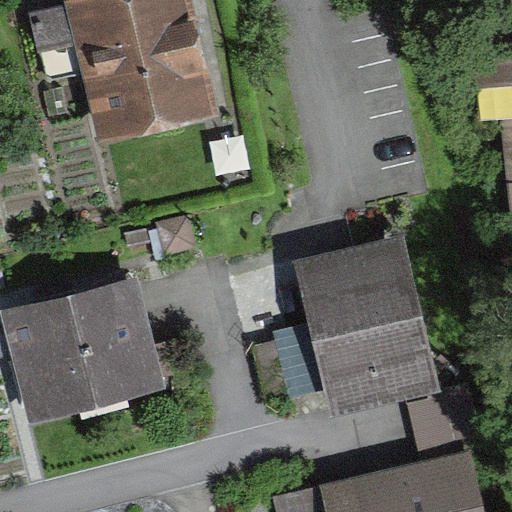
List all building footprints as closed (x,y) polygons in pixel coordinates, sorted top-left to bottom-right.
[(103,66),(116,122),(195,104),(170,0),(121,0),(35,20),(48,79),(103,66)] [(511,47),(478,51),(485,116),(505,113),(511,181),(511,47)] [(309,270),(339,397),(402,382),(423,377),(394,249),(309,270)] [(139,379),(132,352),(145,348),(129,285),(75,299),(77,304),(41,313),(40,308),(12,315),(35,405),(139,379)] [(254,346),(267,401),(295,394),(282,339),(254,346)] [(468,382),(427,392),(423,377),(402,382),(424,474),(459,465),(456,450),(483,444),(468,382)] [(471,511),(459,465),(424,474),(370,486),(367,474),(276,496),(279,511),(471,511)]
